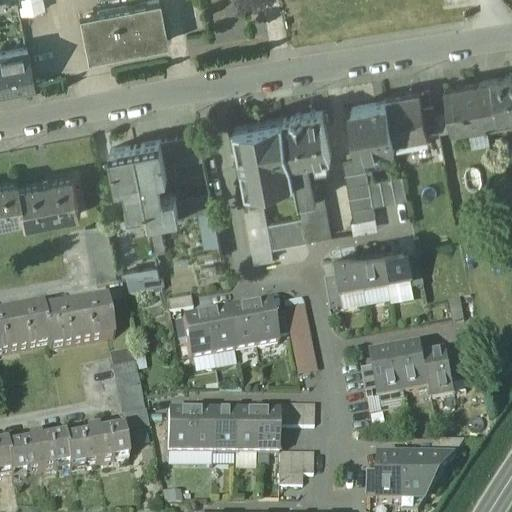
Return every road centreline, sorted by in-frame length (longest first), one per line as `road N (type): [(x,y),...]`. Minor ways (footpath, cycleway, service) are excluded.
road 1 (residential): [(342,511),(309,277),(250,289),(209,87)]
road 2 (tertiary): [(511,39),(209,87)]
road 3 (tertiary): [(209,87),(0,125)]
